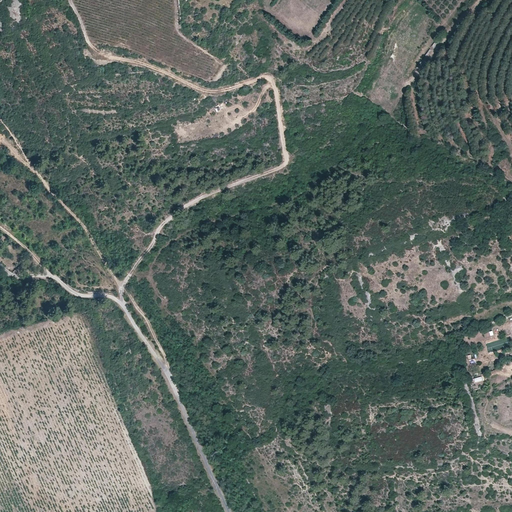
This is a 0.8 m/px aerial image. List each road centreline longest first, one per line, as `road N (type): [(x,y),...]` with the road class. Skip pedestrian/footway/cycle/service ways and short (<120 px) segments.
road 1 (track): [(118,301),(160,226),(205,195),(286,161),(277,94),(267,76),(202,90),(97,54),(69,0)]
road 2 (unclassified): [(228,511),(168,375),(118,301),(78,294),(48,272),(26,276),(0,264)]
road 3 (track): [(168,375),(130,297),(37,169)]
road 4 (track): [(483,0),(397,108)]
